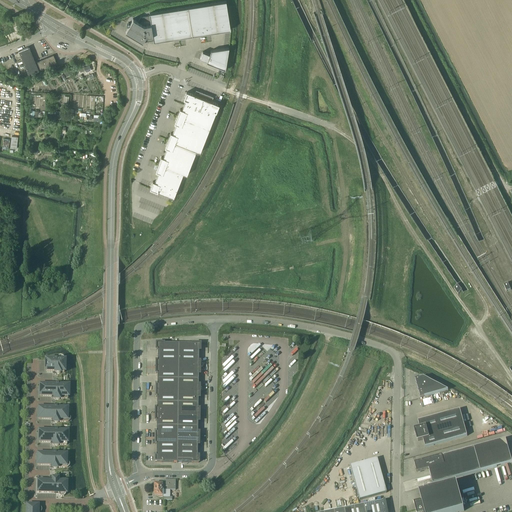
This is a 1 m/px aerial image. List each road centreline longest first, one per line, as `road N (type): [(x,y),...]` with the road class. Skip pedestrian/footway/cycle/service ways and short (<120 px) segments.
road 1 (track): [(336,309),(259,297),(148,297),(147,269),(209,191),(248,98)]
road 2 (tertiary): [(116,489),(108,453),(112,181),(134,108)]
road 3 (track): [(476,325),(485,305),(302,0)]
road 4 (track): [(331,129),(345,240),(336,309),(419,337),(511,386)]
road 5 (unclassified): [(396,511),(394,354),(294,324),(214,319)]
road 6 (track): [(333,128),(376,166),(511,378)]
road 7 (track): [(197,511),(273,442),(302,397),(328,331)]
road 8 (unclassified): [(214,319),(138,330),(139,479)]
road 9 (track): [(99,496),(74,349),(58,345),(0,361)]
road 10 (unclassified): [(139,479),(212,466),(214,319)]
road 11 (track): [(408,0),(501,181)]
road 12 (unclassified): [(47,501),(31,501),(34,358)]
road 13 (unknown): [(413,420),(462,406),(478,435),(421,455),(414,447)]
road 14 (track): [(511,418),(424,361),(396,358)]
